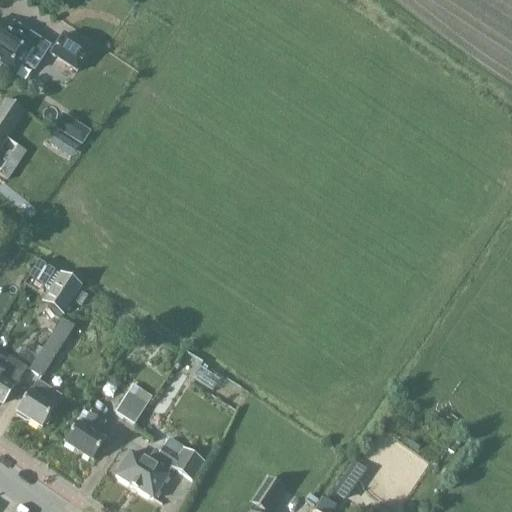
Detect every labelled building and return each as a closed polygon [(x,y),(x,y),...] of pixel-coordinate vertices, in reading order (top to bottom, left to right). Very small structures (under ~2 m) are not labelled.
[(0,67),(13,76),(21,64),(33,72),(48,49),(21,31),(15,40),(0,29),(0,67)] [(75,74),(88,53),(62,36),(48,56),(75,74)] [(3,102),(0,106),(0,178),(6,183),(25,154),(6,141),(23,115),(3,102)] [(37,263),(28,278),(48,291),(40,304),(47,307),(42,315),(54,329),(61,317),(62,317),(72,302),(78,293),(80,289),(58,275),(58,276),(37,263)] [(78,293),(72,302),(80,308),(86,298),(78,293)] [(60,321),(27,372),(40,380),(72,328),(60,321)] [(0,404),(2,406),(21,375),(25,370),(8,359),(5,363),(0,359),(0,404)] [(27,393),(14,413),(41,431),(62,400),(35,383),(28,394),(27,393)] [(151,399),(132,387),(113,415),(133,427),(151,399)] [(80,428),(75,425),(63,445),(91,463),(103,443),(96,438),(104,426),(88,415),(80,428)] [(130,454),(123,465),(114,478),(151,501),(166,477),(163,475),(167,469),(190,484),(203,465),(182,451),(183,450),(167,440),(158,454),(153,451),(145,464),(130,454)] [(267,511),(281,491),(265,481),(245,511),(267,511)] [(304,503),(297,511),(312,511),(314,509),(304,503)]
